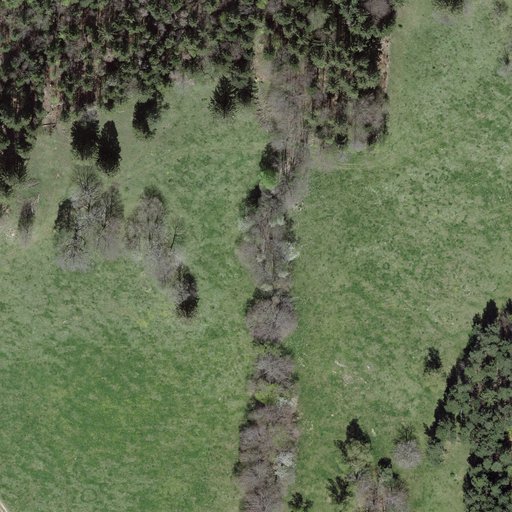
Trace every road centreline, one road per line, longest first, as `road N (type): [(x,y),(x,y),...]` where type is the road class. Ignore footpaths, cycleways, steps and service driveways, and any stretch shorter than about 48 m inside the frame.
road 1 (track): [(6,511),(0,89),(83,0)]
road 2 (trunk): [(393,511),(391,0)]
